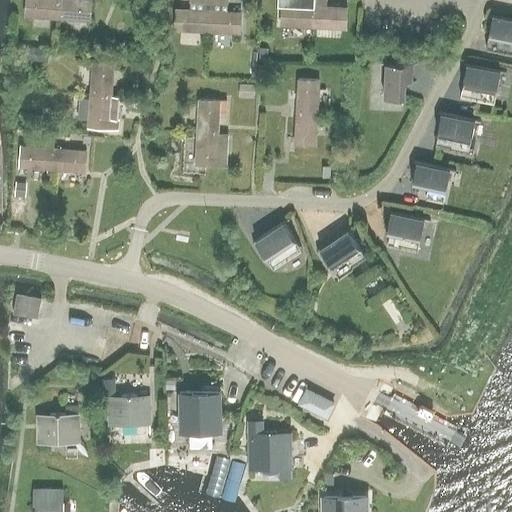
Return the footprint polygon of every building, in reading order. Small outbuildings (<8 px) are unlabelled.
[(58,18),(58,0),(25,0),(25,16),(58,18)] [(58,0),(58,18),(90,21),(91,0),(58,0)] [(175,30),(208,32),(209,0),(189,0),(189,4),(190,4),(190,1),(196,1),(196,10),(176,9),(175,30)] [(209,0),(208,32),(241,33),(242,12),(223,11),(223,2),(229,3),(228,6),(229,6),(229,0),(209,0)] [(277,0),(277,6),(281,6),(280,25),(313,27),(314,7),(315,7),(315,0),(277,0)] [(314,7),(313,27),(345,29),(346,9),(326,7),(326,0),(315,0),(315,7),(314,7)] [(511,18),(490,14),(490,16),(492,16),(488,35),(489,35),(486,48),(498,51),(498,48),(504,49),(504,52),(511,53),(511,18)] [(43,48),(25,47),(24,57),(43,58),(43,48)] [(260,48),(259,60),(267,60),(268,48),(260,48)] [(416,83),(417,64),(406,64),(387,63),(387,57),(386,57),(384,100),(385,100),(385,98),(405,99),(406,86),(405,86),(405,82),(416,83)] [(93,62),(91,94),(112,96),(112,95),(114,63),(93,62)] [(463,84),(461,96),(477,99),(495,103),(497,90),(501,72),(506,73),(507,72),(464,63),(464,64),(467,65),(463,84)] [(258,64),(258,76),(266,77),(267,65),(258,64)] [(297,112),(318,113),(319,80),(298,79),(297,112)] [(255,85),(244,85),(243,96),(254,97),(255,85)] [(89,119),(88,127),(109,129),(117,129),(120,96),(112,95),(112,96),(91,94),(91,98),(89,119)] [(197,132),(218,133),(220,100),(199,99),(197,132)] [(227,100),(220,100),(219,113),(227,113),(227,100)] [(316,146),(318,113),(297,112),(295,144),(316,146)] [(481,122),(481,121),(439,112),(438,114),(441,114),(437,133),(449,136),(449,135),(453,136),(451,148),(469,151),(471,140),(472,140),(475,121),(481,122)] [(52,169),(54,148),(55,132),(43,131),(42,147),(21,146),(20,167),(52,169)] [(217,153),(218,133),(197,132),(196,164),(227,166),(228,153),(217,153)] [(54,148),(52,169),(85,171),(87,151),(54,148)] [(456,170),(414,162),(414,163),(416,163),(412,182),(424,185),(428,185),(426,197),(444,201),(446,189),(450,170),(456,172),(456,170)] [(26,184),(17,183),(16,196),(25,197),(26,184)] [(430,220),(388,211),(388,212),(391,213),(386,232),(390,232),(388,244),(418,250),(421,238),(425,220),(430,221),(430,220)] [(289,218),(253,242),(253,243),(256,242),(266,258),(277,251),(295,239),(295,238),(285,222),(290,219),(289,218)] [(353,226),(317,250),(318,251),(320,250),(331,266),(341,259),(360,246),(349,230),(354,227),(353,226)] [(37,317),(41,297),(17,292),(13,312),(37,317)] [(102,395),(116,394),(115,378),(101,379),(102,395)] [(175,391),(175,381),(165,382),(166,391),(175,391)] [(181,432),(221,431),(220,391),(180,392),(181,432)] [(311,391),(304,405),(327,417),(334,403),(311,391)] [(109,425),(150,425),(150,396),(109,396),(109,425)] [(66,414),(78,414),(77,406),(65,406),(66,414)] [(78,414),(66,414),(37,415),(38,444),(79,443),(78,414)] [(249,417),(249,466),(262,466),(262,462),(277,461),(277,466),(279,466),(279,476),(290,476),(290,466),(290,429),(262,429),(262,417),(249,417)] [(334,483),(334,474),(325,474),(325,484),(334,483)] [(33,511),(62,511),(62,490),(33,490),(33,511)] [(366,511),(366,497),(324,497),(324,511),(366,511)]
